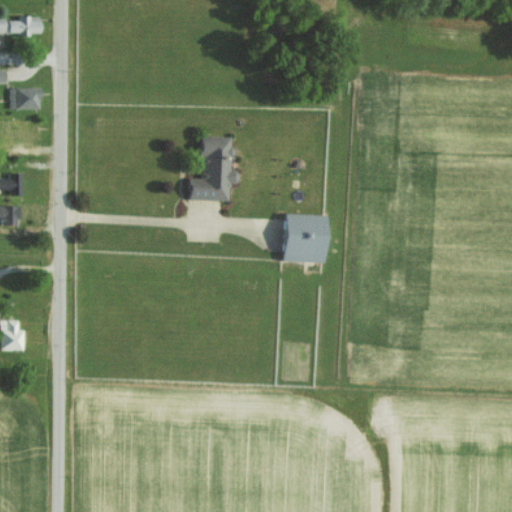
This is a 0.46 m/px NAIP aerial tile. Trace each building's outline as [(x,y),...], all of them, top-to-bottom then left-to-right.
[(0,31),(15,31),(15,33),(39,33),(39,15),(17,15),(0,15),(0,31)] [(37,86),(7,87),(8,108),(37,107),(37,86)] [(227,200),(228,180),(236,181),(236,169),(228,169),(229,153),(230,154),(231,135),(200,134),(198,177),(187,176),(186,198),(227,200)] [(0,177),(0,187),(7,188),(7,194),(16,194),(15,171),(7,172),(7,177),(0,177)] [(0,223),(17,224),(17,204),(0,204),(0,223)] [(323,261),(326,214),(284,211),(281,259),(323,261)] [(0,348),(21,349),(22,328),(16,328),(16,319),(0,318),(0,348)]
